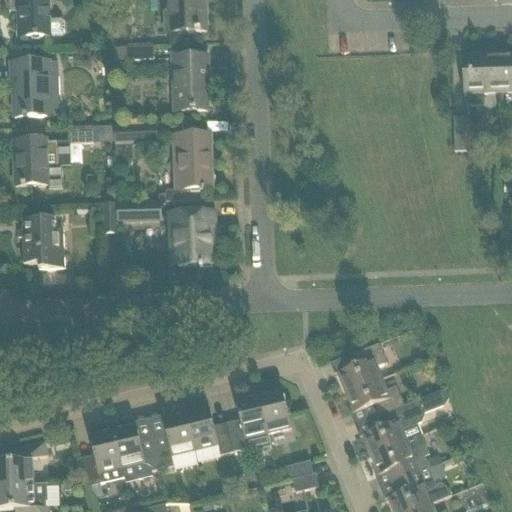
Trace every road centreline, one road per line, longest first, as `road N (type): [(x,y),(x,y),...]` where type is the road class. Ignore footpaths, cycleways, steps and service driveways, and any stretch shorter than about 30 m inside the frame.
road 1 (residential): [(361,511),(300,366),(0,430)]
road 2 (residential): [(260,306),(252,0)]
road 3 (residential): [(0,315),(260,306)]
road 4 (residential): [(260,306),(511,295)]
road 5 (residential): [(343,16),(362,23),(511,17)]
